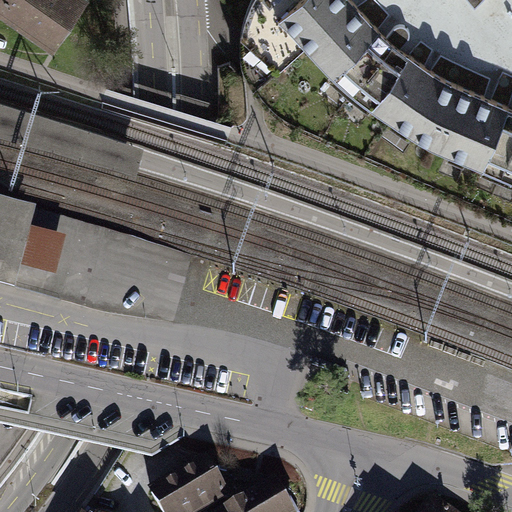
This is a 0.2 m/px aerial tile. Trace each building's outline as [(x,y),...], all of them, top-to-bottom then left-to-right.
[(0,0),(54,37),(79,0),(0,0)] [(335,78),(279,17),(298,0),(253,0),(249,11),(245,21),(243,33),(241,46),(242,51),(242,56),(244,67),(249,80),(254,89),(257,98),(263,108),(264,117),(265,123),(269,130),(278,135),(287,139),(310,148),(428,189),(487,211),(511,220),(511,0),(355,0),(360,5),(385,32),(403,46),(427,63),(447,73),(511,101),(511,175),(446,147),(394,122),(360,97),(335,78)] [(354,0),(298,0),(280,17),(335,77),(373,107),(394,121),(413,131),(430,140),(511,174),(511,102),(510,102),(492,94),(486,91),(461,80),(432,66),(426,63),(412,53),(402,46),(410,35),(411,31),(409,27),(405,24),(401,24),(397,26),(389,35),(381,29),(379,27),(359,5),(354,0)] [(0,131),(55,147),(116,164),(137,170),(143,146),(73,124),(1,102),(0,101),(0,131)] [(33,214),(0,204),(0,290),(13,294),(20,269),(53,277),(63,238),(29,229),(33,214)] [(151,492),(162,511),(190,511),(226,491),(208,460),(151,492)] [(223,511),(297,511),(278,480),(223,511)] [(455,511),(431,496),(420,511),(455,511)]
